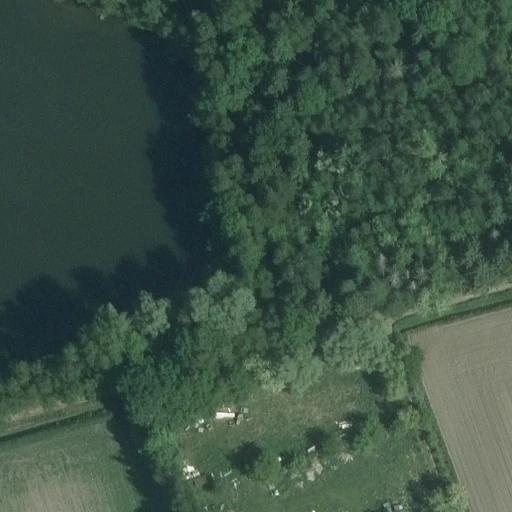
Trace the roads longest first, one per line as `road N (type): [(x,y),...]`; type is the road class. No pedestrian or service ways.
road 1 (track): [(0,416),(379,311)]
road 2 (track): [(379,311),(511,273)]
